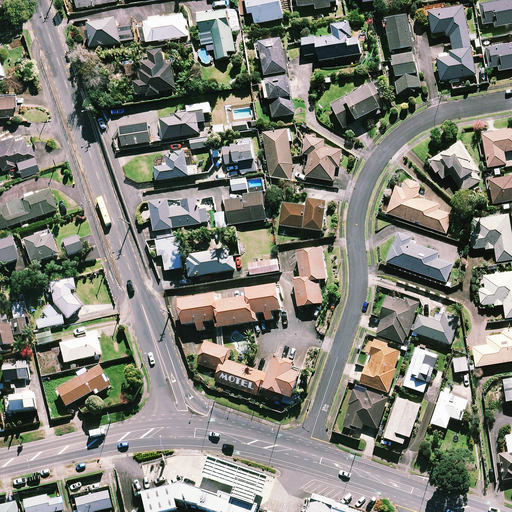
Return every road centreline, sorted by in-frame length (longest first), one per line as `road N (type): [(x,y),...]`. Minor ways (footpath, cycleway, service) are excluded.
road 1 (residential): [(511,99),(417,123),(373,167),(355,223),(355,306),(305,455)]
road 2 (secondary): [(149,331),(36,0)]
road 3 (secondary): [(183,430),(126,434),(0,464)]
road 4 (secondary): [(149,331),(192,398),(250,441)]
road 5 (secondary): [(427,496),(305,455)]
